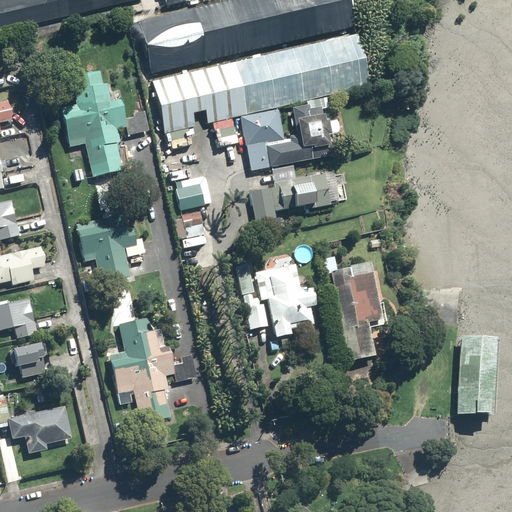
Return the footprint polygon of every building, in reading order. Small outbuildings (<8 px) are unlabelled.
[(0,0),(0,29),(131,0),(0,0)] [(347,0),(234,0),(135,23),(147,76),(354,28),(347,0)] [(355,36),(149,83),(161,135),(367,88),(355,36)] [(67,80),(73,107),(57,110),(66,149),(82,145),(89,179),(120,172),(111,132),(124,129),(118,101),(106,104),(99,73),(67,80)] [(4,103),(0,104),(0,124),(8,123),(4,103)] [(237,119),(243,150),(247,173),(328,158),(318,109),(306,111),(305,107),(288,110),(291,123),(290,123),(292,138),(286,139),(287,143),(264,147),(264,145),(280,142),(274,112),(237,119)] [(228,121),(208,126),(212,143),(232,138),(228,121)] [(246,194),(251,224),(272,220),(271,217),(335,206),(329,174),(292,181),(289,168),(268,172),(271,189),(246,194)] [(187,171),(165,175),(167,185),(189,180),(187,171)] [(171,185),(178,213),(208,205),(201,178),(171,185)] [(8,202),(0,203),(0,242),(17,238),(8,202)] [(125,214),(72,226),(81,263),(91,261),(97,285),(127,278),(121,252),(133,249),(125,214)] [(196,214),(178,218),(180,230),(198,226),(196,214)] [(181,231),(183,240),(202,236),(199,226),(181,231)] [(376,241),(368,242),(369,249),(377,248),(376,241)] [(42,269),(37,248),(0,257),(0,285),(7,284),(8,289),(30,284),(28,272),(42,269)] [(318,261),(321,276),(326,275),(326,274),(334,272),(331,258),(318,261)] [(284,331),(308,326),(305,311),(309,310),(305,291),(301,292),(298,276),(293,277),(291,266),(250,275),(255,299),(250,301),(249,296),(240,298),(247,330),(247,332),(267,327),(270,341),(285,337),(284,331)] [(344,271),(326,274),(344,363),(369,358),(363,325),(378,322),(369,275),(346,279),(344,271)] [(0,332),(12,330),(14,341),(35,336),(26,300),(5,306),(4,302),(0,303),(0,332)] [(115,326),(121,353),(105,357),(115,396),(130,392),(138,426),(167,419),(157,379),(171,376),(165,353),(154,355),(146,319),(115,326)] [(489,342),(455,340),(451,417),(485,419),(489,342)] [(35,347),(6,354),(10,372),(17,371),(19,381),(42,375),(35,347)] [(194,379),(189,356),(178,359),(179,365),(170,366),(174,383),(194,379)] [(61,408),(3,422),(8,442),(20,439),(24,457),(43,452),(43,449),(69,442),(61,408)]
